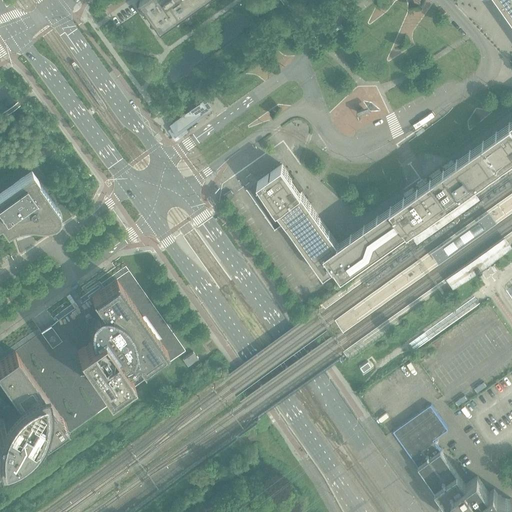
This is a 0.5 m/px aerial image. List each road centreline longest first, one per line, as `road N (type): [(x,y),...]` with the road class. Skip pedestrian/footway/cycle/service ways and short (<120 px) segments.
road 1 (secondary): [(413,511),(183,192)]
road 2 (secondary): [(151,216),(363,511)]
road 3 (residential): [(309,99),(327,140),(344,152),(477,87),(489,56),(441,0)]
road 4 (secondary): [(18,31),(132,187)]
road 5 (secondary): [(163,164),(54,9)]
road 6 (residential): [(0,330),(151,216)]
road 7 (residential): [(301,63),(163,164)]
road 8 (residential): [(132,187),(0,275)]
road 9 (residential): [(183,192),(309,99)]
